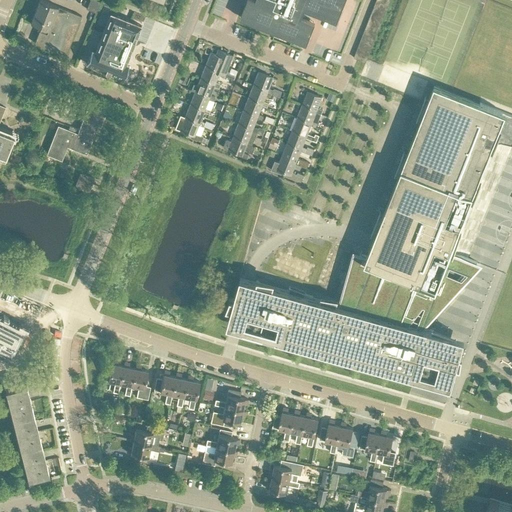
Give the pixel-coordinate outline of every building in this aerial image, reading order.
[(34,42),(65,54),(78,21),(81,15),(43,0),(38,0),(30,20),(30,22),(39,25),(40,26),(39,29),(39,31),(34,42)] [(95,11),(100,0),(99,0),(89,0),(86,8),(95,11)] [(246,0),(245,5),(240,17),(272,29),(307,43),(315,21),(301,16),(304,8),(320,14),(337,21),(343,5),(345,0),(246,0)] [(376,0),(374,6),(386,11),(388,5),(376,0)] [(374,6),(371,12),(383,16),(386,11),(374,6)] [(371,12),(369,17),(381,22),(383,16),(371,12)] [(140,25),(109,13),(95,50),(91,49),(86,63),(121,78),(124,72),(122,71),(140,25)] [(369,17),(367,23),(379,27),(381,22),(369,17)] [(367,23),(365,28),(377,33),(379,27),(367,23)] [(365,28),(363,34),(375,39),(377,33),(365,28)] [(95,32),(91,31),(87,40),(92,42),(95,32)] [(363,34),(360,39),(372,44),(375,39),(363,34)] [(360,39),(358,45),(370,50),(372,44),(360,39)] [(358,45),(356,51),(368,55),(370,50),(358,45)] [(210,52),(204,65),(217,70),(216,71),(218,72),(224,75),(226,70),(232,55),(217,49),(215,54),(210,52)] [(368,55),(356,51),(354,56),(366,61),(368,55)] [(204,65),(199,77),(212,82),(211,84),(213,85),(218,87),(220,83),(215,81),(218,72),(216,71),(217,70),(204,65)] [(226,70),(224,75),(233,78),(236,70),(231,68),(229,71),(226,70)] [(257,71),(252,84),(265,89),(264,90),(266,91),(271,93),(272,92),(279,95),(281,90),(273,88),(273,89),(268,87),(272,76),(257,71)] [(190,89),(194,90),(206,95),(206,97),(208,98),(213,100),(215,96),(210,94),(213,85),(211,84),(212,82),(199,77),(197,84),(193,82),(190,89)] [(227,324),(237,326),(243,328),(251,330),(259,332),(278,338),(307,346),(323,350),(339,355),(355,359),(371,364),(403,372),(415,376),(420,377),(436,381),(443,383),(451,386),(452,380),(453,379),(457,364),(460,354),(464,338),(456,335),(445,332),(434,329),(418,325),(419,322),(427,301),(437,306),(478,261),(450,251),(452,247),(473,194),(474,191),(492,145),(493,143),(511,144),(511,114),(479,102),(434,84),(372,242),(367,255),(361,252),(351,276),(349,283),(341,303),(337,302),(321,298),(305,293),(295,291),(283,287),(273,284),(272,284),(257,280),(250,278),(240,275),(236,292),(234,298),(232,307),(227,324)] [(252,84),(247,97),(260,101),(259,103),(261,104),(266,106),(268,102),(263,100),(266,91),(264,90),(265,89),(252,84)] [(194,90),(189,103),(201,108),(201,110),(203,111),(208,113),(210,109),(205,107),(208,98),(206,97),(206,95),(194,90)] [(307,90),(302,103),(314,108),(314,110),(316,111),(321,113),(322,109),(318,107),(322,96),(307,90)] [(333,100),(336,94),(330,91),(328,97),(333,100)] [(247,97),(242,109),(254,114),(254,116),(256,117),(261,119),(263,115),(258,113),(261,104),(259,103),(260,101),(247,97)] [(220,109),(222,104),(215,101),(213,107),(220,109)] [(46,153),(61,159),(66,147),(71,149),(71,147),(86,153),(97,125),(100,126),(106,111),(88,103),(78,129),(69,125),(68,128),(57,124),(46,153)] [(189,103),(184,116),(196,121),(196,123),(198,124),(203,126),(203,125),(205,121),(200,120),(203,111),(201,110),(201,108),(189,103)] [(302,103),(297,116),(309,121),(309,123),(311,124),(316,126),(317,122),(313,120),(316,111),(314,110),(314,108),(302,103)] [(242,109),(237,122),(249,127),(249,129),(256,132),(262,134),(264,129),(258,126),(258,128),(253,126),(256,117),(254,116),(254,114),(242,109)] [(180,114),(174,127),(179,129),(191,134),(190,137),(200,140),(202,136),(202,135),(194,132),(198,124),(196,123),(196,121),(184,116),(180,114)] [(297,116),(292,129),(304,134),(304,136),(306,137),(317,141),(319,134),(315,133),(314,135),(307,133),(311,124),(309,123),(309,121),(297,116)] [(205,121),(203,125),(211,129),(213,123),(205,120),(205,121)] [(249,127),(237,122),(232,135),(244,140),(244,142),(251,145),(256,132),(249,129),(249,127)] [(0,153),(5,155),(13,134),(0,128),(0,153)] [(292,129),(287,142),(299,147),(298,149),(301,150),(312,154),(314,148),(307,146),(307,147),(302,145),(306,137),(304,136),(304,134),(292,129)] [(244,140),(232,135),(230,140),(227,139),(225,140),(223,145),(224,146),(227,148),(239,153),(238,155),(246,158),(247,153),(243,151),(244,148),(246,149),(245,150),(251,153),(254,146),(251,145),(244,142),(244,140)] [(287,142),(282,155),(294,160),(293,161),(296,163),(301,164),(302,160),(297,158),(301,150),(298,149),(299,147),(287,142)] [(282,155),(279,161),(275,159),(271,169),(281,173),(282,170),(288,172),(287,175),(301,181),(304,174),(298,171),(297,173),(292,171),(296,163),(293,161),(294,160),(282,155)] [(506,255),(511,235),(511,162),(504,160),(483,229),(489,231),(487,239),(499,243),(496,252),(506,255)] [(75,187),(89,192),(95,178),(81,172),(75,187)] [(325,241),(312,281),(332,288),(346,248),(325,241)] [(278,248),(272,267),(307,279),(314,260),(278,248)] [(0,319),(0,340),(8,324),(0,319)] [(8,324),(0,340),(0,344),(11,350),(21,330),(8,324)] [(118,392),(120,382),(123,364),(117,363),(117,360),(115,360),(115,359),(112,358),(111,362),(107,379),(115,381),(113,391),(118,392)] [(129,395),(132,385),(131,385),(135,367),(128,365),(129,363),(126,362),(127,361),(124,361),(123,364),(120,382),(126,383),(124,393),(129,395)] [(131,385),(132,385),(138,386),(136,396),(147,398),(150,386),(144,385),(147,369),(140,368),(141,365),(138,365),(138,364),(136,363),(135,367),(131,385)] [(169,403),(172,393),(171,393),(175,375),(168,374),(169,371),(166,371),(167,370),(164,369),(163,373),(162,378),(156,377),(153,389),(167,392),(164,402),(169,403)] [(181,405),(183,396),(183,395),(187,378),(180,376),(181,374),(178,373),(178,372),(176,372),(175,375),(171,393),(172,393),(178,394),(176,404),(181,405)] [(183,395),(183,396),(190,397),(188,407),(193,408),(195,398),(199,380),(192,379),(192,376),(190,376),(190,375),(187,374),(187,378),(183,395)] [(4,388),(12,418),(33,412),(26,382),(4,388)] [(203,397),(212,399),(214,390),(204,388),(203,397)] [(214,404),(224,406),(242,409),(243,403),(246,403),(246,401),(247,401),(248,398),(244,398),(244,397),(239,396),(240,390),(228,388),(225,401),(215,399),(214,404)] [(224,406),(223,413),(213,410),(210,422),(222,424),(224,418),(239,422),(241,414),(243,415),(244,413),(245,413),(245,410),(242,409),(224,406)] [(289,440),(291,430),(294,412),(288,411),(288,408),(286,408),(286,407),(283,406),(283,410),(282,410),(281,415),(275,414),(273,426),(286,429),(284,439),(289,440)] [(301,443),(303,433),(302,433),(306,415),(299,413),(300,411),(297,410),(298,409),(295,409),(294,412),(291,430),(298,432),(295,442),(301,443)] [(302,433),(303,433),(309,434),(307,444),(312,445),(314,435),(315,435),(318,418),(311,416),(312,413),(309,413),(309,412),(307,411),(306,415),(302,433)] [(12,418),(20,448),(41,442),(33,412),(12,418)] [(335,452),(337,442),(341,424),(334,423),(335,420),(332,420),(332,419),(330,418),(329,422),(328,427),(322,426),(319,438),(332,441),(330,451),(335,452)] [(337,442),(344,443),(342,453),(353,456),(356,443),(350,442),(353,427),(346,425),(346,423),(344,422),(344,421),(342,421),(341,424),(337,442)] [(129,439),(133,440),(150,444),(152,437),(162,439),(164,428),(152,425),(150,431),(135,428),(134,435),(131,434),(130,437),(129,437),(129,439)] [(375,460),(377,450),(381,433),(374,431),(375,429),(372,428),(372,427),(370,427),(369,430),(368,436),(362,434),(359,447),(372,449),(370,459),(375,460)] [(205,444),(215,446),(233,450),(233,449),(235,443),(237,443),(238,441),(239,441),(239,438),(236,438),(236,437),(230,436),(232,430),(219,428),(217,441),(207,439),(205,444)] [(377,450),(384,452),(382,462),(393,464),(396,452),(390,451),(393,435),(386,434),(386,431),(384,431),(384,430),(382,429),(381,433),(377,450)] [(133,440),(131,447),(129,446),(128,449),(127,448),(126,451),(130,452),(135,453),(134,459),(147,462),(149,449),(159,451),(160,446),(150,444),(133,440)] [(41,442),(20,448),(27,478),(49,472),(41,442)] [(215,446),(214,453),(204,450),(202,462),(215,465),(216,459),(231,462),(232,455),(235,455),(235,453),(236,453),(237,450),(233,449),(233,450),(215,446)] [(268,475),(272,476),(290,479),(291,473),(301,475),(304,463),(291,461),(290,467),(275,464),(273,471),(271,470),(270,473),(269,472),(268,475)] [(365,474),(366,468),(338,461),(336,468),(365,474)] [(272,476),(271,483),(268,482),(268,484),(266,484),(266,487),(270,488),(275,489),(274,495),(286,498),(289,484),(299,487),(300,481),(290,479),(272,476)] [(357,494),(367,496),(385,500),(386,493),(389,494),(390,491),(391,491),(391,489),(387,488),(387,487),(382,486),(383,480),(371,478),(368,491),(358,489),(357,494)] [(367,496),(366,503),(356,501),(353,511),(366,511),(367,509),(382,511),(384,505),(387,505),(387,503),(388,503),(389,500),(385,500),(367,496)] [(511,511),(511,504),(490,498),(485,511),(511,511)]
